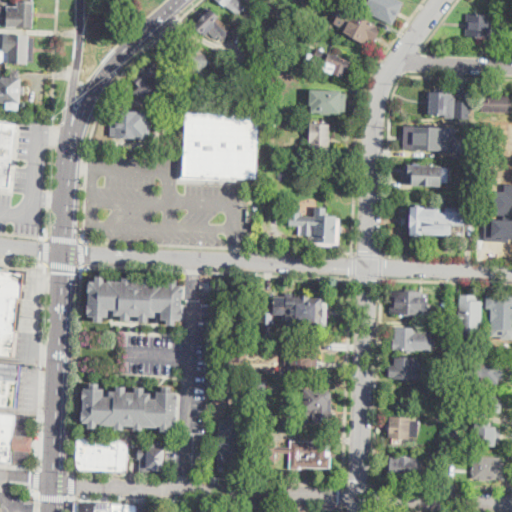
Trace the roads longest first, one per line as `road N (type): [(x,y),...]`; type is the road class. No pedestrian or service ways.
road 1 (residential): [(54,483),(356,496)]
road 2 (residential): [(66,253),(368,266)]
road 3 (residential): [(368,266),(373,122),(385,87),(441,0)]
road 4 (residential): [(354,511),(368,266)]
road 5 (secondary): [(70,157),(112,67),(181,0)]
road 6 (secondary): [(57,414),(66,253)]
road 7 (residential): [(70,157),(81,0)]
road 8 (residential): [(356,496),(511,503)]
road 9 (residential): [(368,266),(511,270)]
